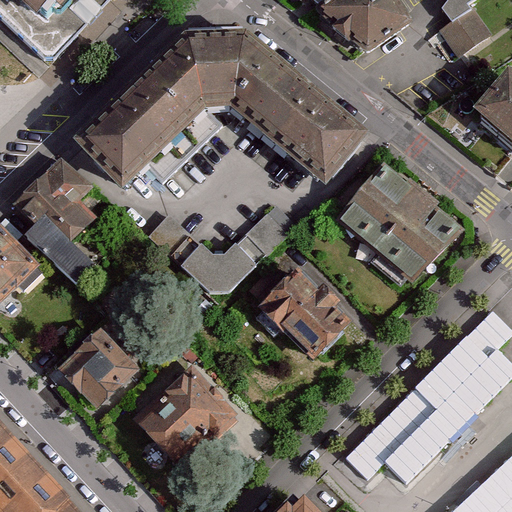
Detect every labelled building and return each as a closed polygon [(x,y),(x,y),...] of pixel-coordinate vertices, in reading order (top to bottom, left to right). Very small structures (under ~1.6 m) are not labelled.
[(1,0),(45,39),(81,0),(1,0)] [(283,0),(303,17),(318,0),(283,0)] [(383,0),(350,0),(314,27),(363,70),(406,33),(383,0)] [(446,31),(467,18),(464,15),(487,0),(452,0),(439,21),(446,31)] [(435,37),(452,65),(489,42),(471,15),(467,18),(446,31),(435,37)] [(185,62),(75,163),(119,209),(202,128),(234,127),(323,202),(369,154),(242,57),(185,62)] [(511,90),(506,85),(468,126),(511,166),(511,90)] [(63,170),(12,219),(33,240),(41,233),(66,259),(96,231),(79,215),(94,201),(63,170)] [(333,234),(367,266),(423,210),(386,178),(333,234)] [(367,266),(404,295),(458,244),(423,210),(367,266)] [(166,220),(142,243),(205,305),(224,304),(280,249),(257,228),(222,263),(209,263),(166,220)] [(0,315),(32,282),(0,251),(0,315)] [(315,310),(293,288),(253,327),(273,347),(278,342),(311,375),(347,339),(331,323),(336,319),(321,304),(315,310)] [(511,327),(495,311),(347,457),(370,480),(386,464),(408,486),(511,383),(511,360),(501,349),(511,337),(511,327)] [(96,341),(49,385),(91,430),(139,386),(96,341)] [(184,384),(130,432),(174,480),(227,432),(184,384)] [(0,511),(71,511),(0,434),(0,511)] [(511,511),(511,457),(452,511),(511,511)]
